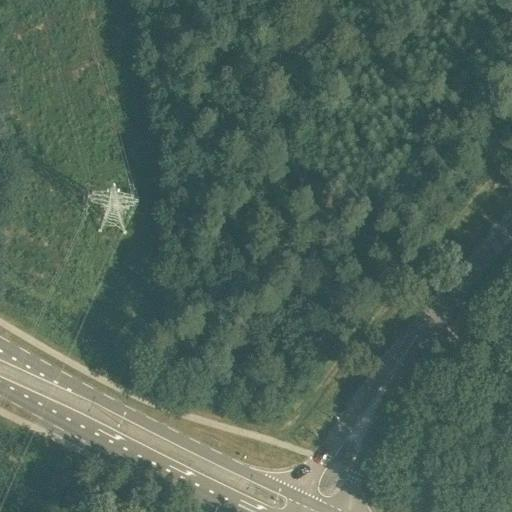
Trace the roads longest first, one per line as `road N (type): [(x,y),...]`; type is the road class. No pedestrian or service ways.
road 1 (track): [(280,443),(511,164)]
road 2 (secondary): [(305,500),(0,348)]
road 3 (secondary): [(0,389),(242,511)]
road 4 (unclassified): [(398,361),(511,228)]
road 5 (unclassified): [(398,361),(305,500)]
road 6 (unclassified): [(340,511),(398,361)]
